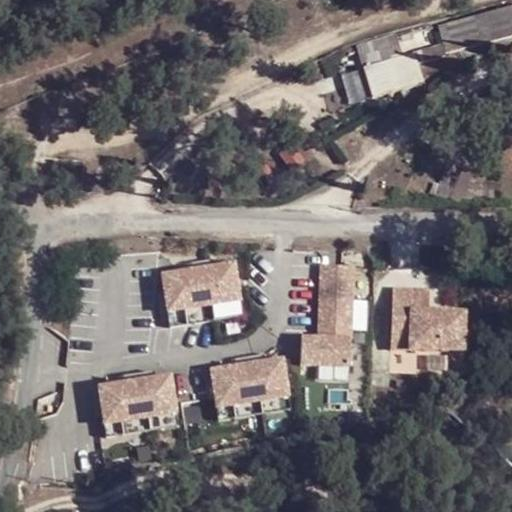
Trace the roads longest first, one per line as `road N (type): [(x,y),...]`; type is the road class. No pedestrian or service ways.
road 1 (residential): [(511,229),(44,225)]
road 2 (residential): [(44,225),(17,456),(0,504)]
